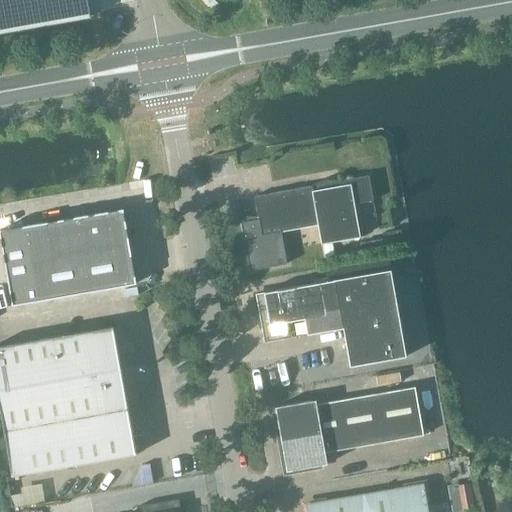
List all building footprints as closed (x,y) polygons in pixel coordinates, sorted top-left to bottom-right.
[(0,0),(0,34),(90,18),(87,0),(0,0)] [(313,192),(318,226),(321,245),(360,238),(354,205),(373,202),(369,177),(339,182),(340,187),(313,192)] [(318,226),(313,192),(312,187),(254,197),(258,220),(241,224),(249,272),(287,265),(281,233),(318,226)] [(36,302),(136,285),(129,244),(132,239),(126,208),(124,206),(105,209),(102,213),(22,227),(36,302)] [(332,245),(324,247),(325,256),(334,255),(332,245)] [(409,356),(394,270),(255,295),(264,344),(343,329),(350,366),(409,356)] [(12,477),(136,455),(113,327),(0,347),(0,412),(4,434),(12,477)] [(317,405),(325,454),(424,436),(415,388),(317,405)] [(325,454),(317,405),(316,401),(275,408),(287,472),(327,465),(325,454)] [(469,483),(458,485),(462,508),(473,506),(469,483)] [(306,511),(428,511),(424,485),(306,506),(306,511)] [(181,511),(179,500),(140,506),(140,511),(181,511)]
